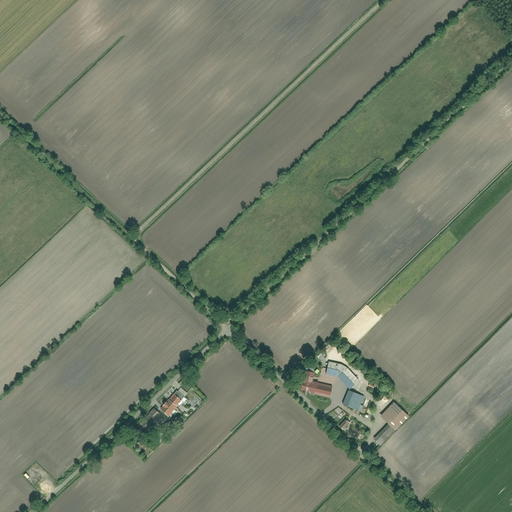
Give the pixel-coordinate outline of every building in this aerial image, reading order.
[(344,365),(329,362),(326,375),(338,378),(349,389),(360,380),(344,365)] [(329,396),(331,386),(313,382),(314,377),(302,375),(299,390),(329,396)] [(365,395),(349,389),(343,405),(359,411),(365,395)] [(185,397),(177,391),(174,395),(173,394),(161,409),(169,416),(180,401),(181,402),(185,397)] [(408,416),(393,402),(379,417),(387,425),(372,440),(379,447),(408,416)] [(339,426),(345,419),(342,416),(345,413),(337,406),(328,416),(339,426)] [(161,414),(155,408),(141,422),(147,428),(161,414)] [(351,423),(346,420),(341,426),(345,430),(351,423)]
